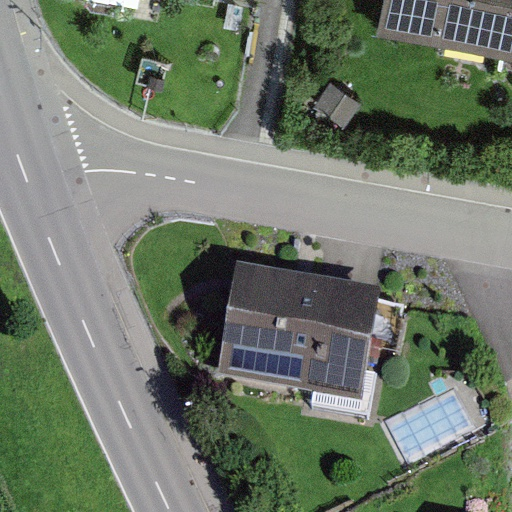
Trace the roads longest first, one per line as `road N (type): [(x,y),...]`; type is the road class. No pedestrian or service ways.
road 1 (residential): [(31,191),(86,172),(143,174),(511,239)]
road 2 (tertiary): [(31,191),(170,511)]
